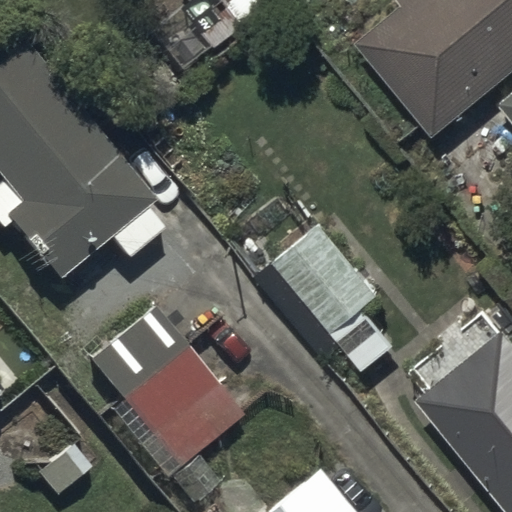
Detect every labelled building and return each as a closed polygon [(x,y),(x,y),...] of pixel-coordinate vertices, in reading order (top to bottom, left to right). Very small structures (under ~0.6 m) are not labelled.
[(403,10),(360,44),(435,138),(511,76),(511,0),(395,0),(395,1),(403,10)] [(155,198),(21,40),(0,57),(0,178),(6,185),(0,189),(0,223),(4,229),(13,221),(60,277),(109,235),(131,261),(166,231),(145,206),(155,198)] [(511,91),(499,103),(511,117),(511,91)] [(386,298),(328,226),(284,261),(342,333),(386,298)] [(245,416),(152,310),(94,360),(124,395),(111,406),(174,479),(245,416)] [(511,336),(509,332),(423,401),(511,509),(511,336)] [(347,511),(318,476),(273,511),(347,511)]
